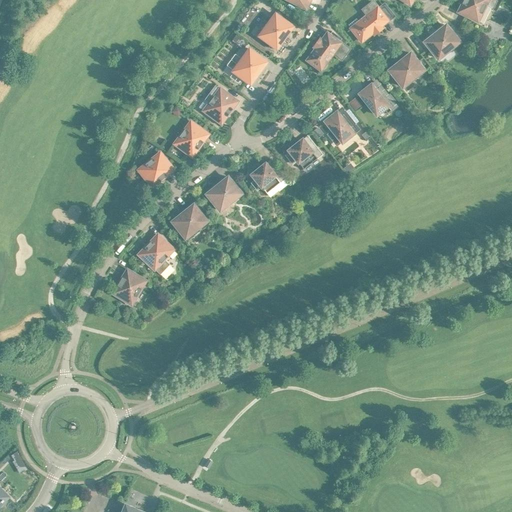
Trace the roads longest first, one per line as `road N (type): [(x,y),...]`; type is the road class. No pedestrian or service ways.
road 1 (residential): [(111,419),(511,254)]
road 2 (residential): [(227,150),(105,264),(74,319),(66,388)]
road 3 (residential): [(437,0),(381,55),(260,140),(227,150)]
road 4 (residential): [(227,150),(237,119),(324,0)]
road 5 (residential): [(244,511),(105,450)]
